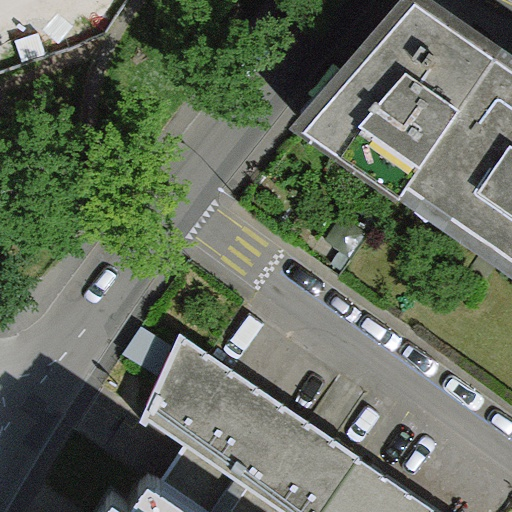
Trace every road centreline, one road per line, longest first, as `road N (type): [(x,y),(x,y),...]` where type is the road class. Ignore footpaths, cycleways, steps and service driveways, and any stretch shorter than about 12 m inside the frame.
road 1 (residential): [(180,204),(511,444)]
road 2 (residential): [(180,204),(104,299),(0,471)]
road 3 (residential): [(333,0),(180,204)]
